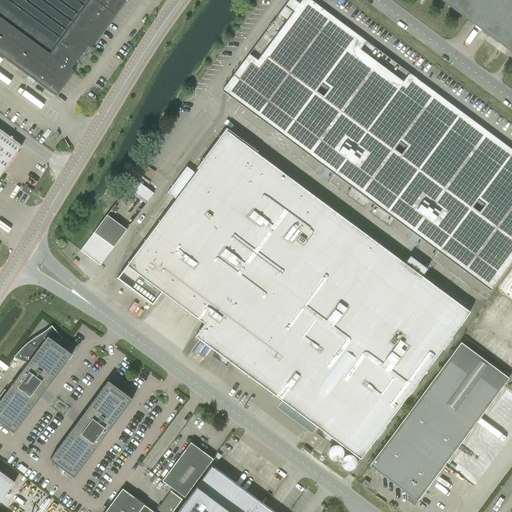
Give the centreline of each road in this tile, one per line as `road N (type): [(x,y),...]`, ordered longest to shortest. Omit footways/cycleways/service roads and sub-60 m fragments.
road 1 (unclassified): [(359,511),(21,256)]
road 2 (unclassified): [(21,256),(180,0)]
road 3 (unclassified): [(511,102),(376,0)]
